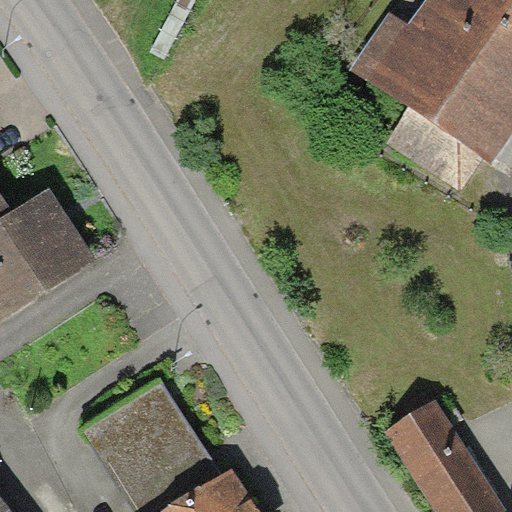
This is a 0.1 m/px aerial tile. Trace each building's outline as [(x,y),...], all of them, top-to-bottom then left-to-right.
[(511,0),(426,0),(409,27),(389,14),(351,70),(492,166),(511,136),(511,0)] [(12,215),(0,197),(0,328),(97,265),(65,216),(49,191),(12,215)] [(172,511),(223,480),(161,383),(83,433),(133,511),(172,511)] [(505,511),(436,403),(386,434),(435,511),(505,511)] [(259,511),(236,474),(223,480),(172,511),(259,511)] [(0,511),(8,511),(0,501),(0,511)]
